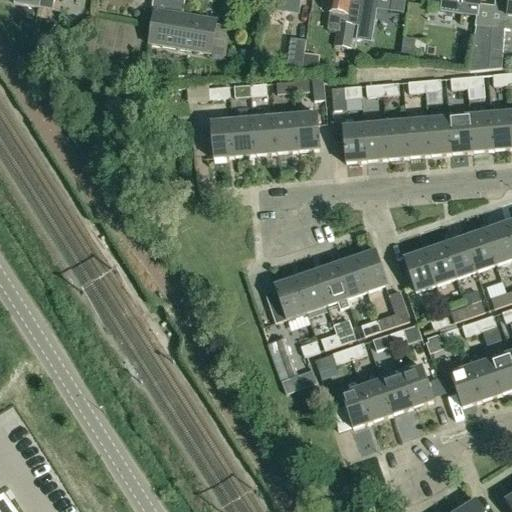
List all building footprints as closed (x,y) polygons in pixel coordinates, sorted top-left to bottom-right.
[(39,10),(41,0),(7,0),(7,4),(39,10)] [(41,0),(39,10),(53,13),(55,0),(41,0)] [(148,47),(212,58),(218,23),(182,17),(185,0),(154,0),(153,12),(154,13),(148,47)] [(278,0),(277,10),(300,13),(302,1),(303,1),(303,0),(278,0)] [(332,0),(327,33),(337,35),(335,49),(351,51),(355,28),(358,28),(362,5),(350,3),(350,0),(332,0)] [(358,28),(356,41),(372,44),(374,31),(376,11),(378,0),(362,0),(362,5),(358,28)] [(391,0),(389,13),(403,15),(405,0),(391,0)] [(442,0),(441,13),(479,19),(481,0),(442,0)] [(498,30),(492,29),(490,72),(502,71),(506,31),(511,32),(511,0),(510,0),(507,23),(499,21),(498,30)] [(153,13),(144,12),(142,24),(151,25),(153,13)] [(77,54),(84,45),(56,26),(50,35),(77,54)] [(490,72),(492,29),(476,27),(473,45),(469,69),(470,74),(490,72)] [(291,41),(287,74),(301,77),(306,44),(291,41)] [(255,56),(242,54),(240,64),(253,66),(255,56)] [(511,88),(510,76),(493,78),(494,89),(511,88)] [(467,80),(468,91),(484,90),(483,78),(467,80)] [(468,91),(467,80),(451,81),(452,93),(468,91)] [(314,104),(325,103),(323,82),(313,83),(314,104)] [(425,84),(426,95),(442,94),(441,82),(425,84)] [(294,84),(295,96),(310,94),(309,83),(294,84)] [(295,96),(294,84),(277,86),(277,97),(295,96)] [(426,95),(425,84),(408,85),(410,97),(426,95)] [(383,87),(384,99),(400,97),(399,86),(383,87)] [(252,88),(253,99),(268,98),(267,87),(252,88)] [(367,100),(384,99),(383,87),(366,89),(367,100)] [(253,99),(252,88),(234,89),(235,101),(253,99)] [(334,114),(347,113),(346,102),(349,102),(362,101),(362,89),(332,92),(334,114)] [(230,90),(209,92),(210,103),(231,101),(230,90)] [(511,114),(492,116),(495,152),(511,150),(511,114)] [(297,118),(301,154),(322,152),(319,116),(297,118)] [(471,118),(474,154),(495,152),(492,116),(471,118)] [(301,154),(297,118),(276,120),(279,156),(301,154)] [(474,154),(471,118),(450,120),(453,156),(474,154)] [(279,156),(276,120),(255,122),(258,158),(279,156)] [(453,156),(450,120),(428,121),(432,158),(453,156)] [(432,158),(428,121),(407,123),(410,160),(432,158)] [(258,158),(255,122),(233,124),(237,160),(258,158)] [(410,160),(407,123),(386,125),(389,161),(410,160)] [(237,160),(233,124),(212,126),(215,162),(237,160)] [(389,161),(386,125),(365,127),(368,163),(389,161)] [(368,163),(365,127),(343,129),(346,165),(368,163)] [(485,234),(497,268),(511,262),(511,245),(506,227),(485,234)] [(465,241),(476,274),(497,268),(485,234),(465,241)] [(445,247),(456,281),(476,274),(465,241),(445,247)] [(456,281),(445,247),(424,254),(436,288),(456,281)] [(356,261),(368,294),(388,287),(377,253),(356,261)] [(436,288),(424,254),(403,261),(415,295),(436,288)] [(368,294),(356,261),(335,268),(347,301),(368,294)] [(349,309),(347,301),(335,268),(315,275),(327,308),(338,304),(341,312),(349,309)] [(327,308),(315,275),(295,282),(306,315),(327,308)] [(306,315),(295,282),(274,289),(280,307),(270,311),(276,326),(286,323),(306,315)] [(378,323),(381,334),(410,324),(400,294),(389,298),(395,317),(378,323)] [(510,306),(506,296),(491,301),(495,311),(510,306)] [(466,309),(470,320),(486,314),(482,304),(466,309)] [(470,320),(466,309),(451,314),(455,325),(470,320)] [(507,326),(511,324),(511,311),(503,315),(507,326)] [(450,327),(447,316),(431,322),(435,332),(450,327)] [(477,324),(481,335),(497,329),(493,318),(477,324)] [(337,337),(341,348),(356,342),(349,322),(333,327),(337,337)] [(381,334),(378,323),(362,328),(365,339),(381,334)] [(481,335),(477,324),(462,329),(466,340),(481,335)] [(389,337),(392,348),(408,343),(410,351),(425,346),(418,327),(389,337)] [(458,330),(442,336),(446,347),(462,341),(458,330)] [(341,348),(337,337),(322,342),(325,353),(341,348)] [(377,353),(392,348),(389,337),(373,343),(377,353)] [(277,344),(279,352),(289,381),(297,379),(285,341),(277,344)] [(301,349),(305,359),(305,360),(321,354),(317,344),(301,349)] [(349,352),(352,362),(368,356),(364,345),(349,352)] [(333,357),(336,368),(351,363),(348,352),(333,357)] [(511,358),(511,355),(490,362),(502,396),(511,392),(511,358)] [(490,362),(470,369),(482,403),(502,396),(490,362)] [(401,376),(413,410),(434,403),(422,369),(401,376)] [(461,410),(482,403),(470,369),(450,377),(461,410)] [(307,389),(316,386),(317,386),(312,373),(311,374),(301,378),(305,390),(307,389)] [(381,383),(393,418),(413,410),(401,376),(381,383)] [(361,390),(373,425),(393,418),(381,383),(361,390)] [(373,425),(361,390),(341,398),(353,432),(373,425)] [(16,511),(6,498),(0,502),(0,511),(16,511)] [(462,511),(482,511),(477,503),(462,511)]
